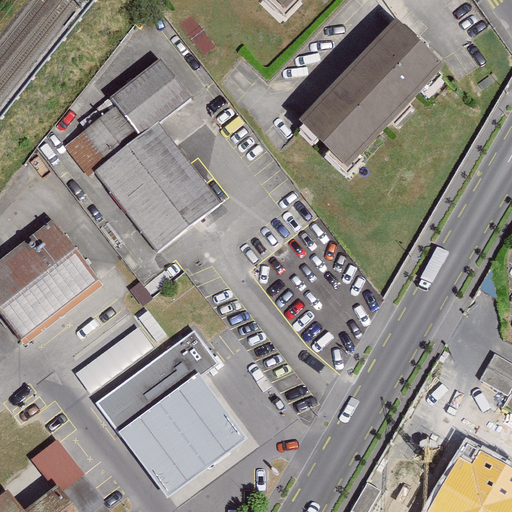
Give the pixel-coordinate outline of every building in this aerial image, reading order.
[(398,17),(300,118),(347,163),(445,62),(398,17)] [(97,168),(162,257),(226,210),(165,128),(190,109),(159,67),(111,102),(117,110),(65,149),(85,176),(97,168)] [(0,314),(8,326),(24,346),(101,289),(53,225),(0,263),(0,314)] [(0,332),(8,326),(0,314),(0,332)] [(139,328),(74,372),(88,392),(153,348),(139,328)] [(96,403),(118,432),(199,372),(201,375),(217,364),(193,331),(96,403)] [(199,372),(118,432),(167,498),(248,438),(201,375),(199,372)] [(61,447),(18,480),(33,500),(54,484),(64,497),(87,479),(61,447)] [(511,511),(511,468),(481,450),(473,465),(460,457),(428,511),(511,511)] [(365,489),(351,511),(370,511),(379,497),(365,489)] [(21,511),(13,500),(0,509),(0,511),(72,511),(63,499),(45,511),(21,511)]
